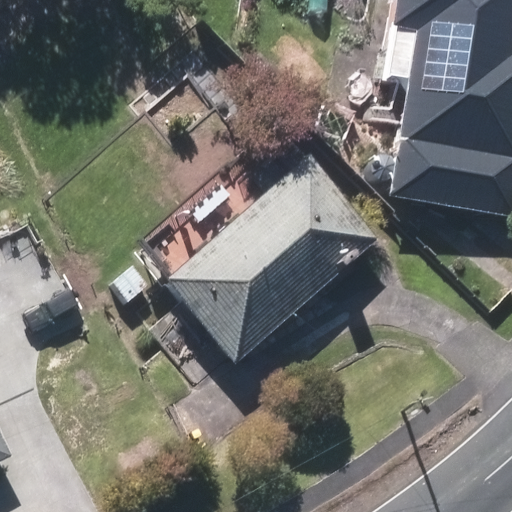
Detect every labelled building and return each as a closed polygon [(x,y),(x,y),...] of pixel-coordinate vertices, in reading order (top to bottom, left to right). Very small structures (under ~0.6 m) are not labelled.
[(392,191),(511,213),(511,0),(398,0),(395,18),(399,18),(390,68),(413,73),(392,191)] [(152,323),(202,383),(234,357),(238,360),(384,231),(309,150),(167,276),(184,296),(152,323)] [(86,219),(103,240),(121,225),(105,204),(86,219)] [(0,292),(0,294),(20,337),(96,303),(75,257),(0,292)] [(0,459),(15,453),(0,416),(0,459)]
